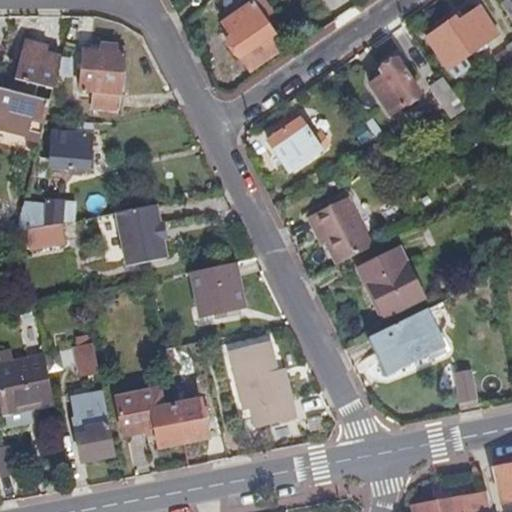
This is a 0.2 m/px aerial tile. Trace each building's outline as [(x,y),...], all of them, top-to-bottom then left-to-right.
[(252,64),(281,44),(264,18),(253,2),(251,0),(249,0),(224,17),(233,31),(228,35),(240,53),(243,51),(252,64)] [(267,0),(255,0),(253,2),(264,18),(274,11),(267,0)] [(511,0),(501,0),(511,14),(511,0)] [(456,13),(428,33),(450,65),(501,29),(482,2),(459,17),(456,13)] [(52,86),(61,53),(47,49),(47,44),(24,38),(13,76),(16,77),(12,89),(0,86),(0,126),(24,133),(24,137),(38,140),(45,116),(49,100),(35,95),(39,82),(52,86)] [(511,79),(511,78),(511,48),(508,42),(493,51),(511,79)] [(101,51),(86,49),(82,87),(95,89),(94,106),(121,109),(126,52),(117,52),(117,46),(102,44),(101,51)] [(396,56),(379,67),(382,73),(370,82),(389,113),(421,90),(396,56)] [(465,104),(443,73),(430,83),(451,113),(465,104)] [(285,126),(299,117),(294,110),(281,119),(285,126)] [(285,126),(269,137),(288,166),(321,143),(328,139),(322,129),(315,134),(302,115),(299,117),(285,126)] [(377,135),(378,138),(385,134),(372,117),(366,121),(377,135)] [(372,136),(362,122),(352,129),(362,143),(372,136)] [(95,130),(55,129),(52,163),(93,166),(95,130)] [(365,150),(378,168),(391,159),(379,141),(365,150)] [(476,192),(485,188),(481,180),(467,187),(471,195),(476,192)] [(321,228),(338,262),(374,243),(348,195),(309,217),(316,230),(321,228)] [(44,196),(41,225),(60,222),(62,221),(64,199),(63,197),(44,196)] [(64,199),(62,221),(74,219),(74,200),(64,199)] [(158,219),(155,203),(115,212),(125,264),(166,255),(162,238),(158,219)] [(158,219),(162,238),(167,237),(163,218),(158,219)] [(41,225),(26,227),(29,246),(62,240),(60,222),(41,225)] [(400,244),(362,263),(388,316),(425,297),(400,244)] [(243,304),(234,262),(190,271),(199,313),(243,304)] [(431,308),(371,338),(389,373),(448,344),(431,308)] [(71,330),(73,339),(90,336),(88,327),(71,330)] [(80,370),(96,367),(90,336),(73,339),(80,370)] [(75,371),(80,370),(73,339),(69,341),(75,371)] [(281,397),(274,369),(266,339),(228,348),(243,407),(251,406),(256,425),(294,416),(289,395),(281,397)] [(52,402),(42,352),(15,358),(16,363),(5,365),(2,354),(0,354),(0,412),(1,412),(38,405),(52,402)] [(473,355),(455,360),(461,388),(478,384),(473,355)] [(282,367),(274,369),(281,397),(289,395),(282,367)] [(158,443),(182,438),(175,401),(164,403),(160,383),(116,392),(124,430),(155,424),(158,443)] [(101,389),(100,384),(72,390),(73,395),(101,389)] [(82,460),(114,453),(101,389),(73,395),(71,396),(74,415),(73,415),(82,460)] [(175,401),(182,438),(207,433),(199,396),(175,401)] [(38,405),(1,412),(3,422),(40,415),(38,405)] [(322,412),(308,415),(312,434),(327,431),(322,412)] [(68,422),(46,428),(53,452),(75,446),(68,422)] [(0,475),(11,473),(7,444),(1,445),(0,443),(0,475)] [(511,465),(484,471),(495,504),(511,500),(511,465)] [(483,511),(479,496),(453,500),(452,493),(439,496),(441,502),(416,507),(416,511),(483,511)]
